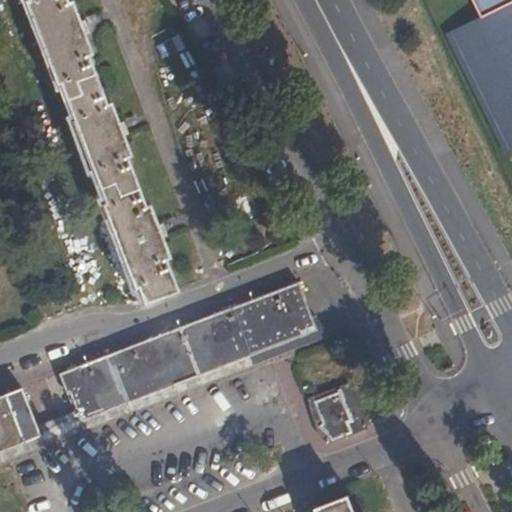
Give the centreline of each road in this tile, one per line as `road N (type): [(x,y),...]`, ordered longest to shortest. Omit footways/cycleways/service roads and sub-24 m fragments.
road 1 (tertiary): [(511,391),(318,0)]
road 2 (residential): [(0,368),(341,244)]
road 3 (residential): [(341,244),(212,0)]
road 4 (residential): [(437,438),(341,244)]
road 5 (residential): [(234,511),(437,438)]
